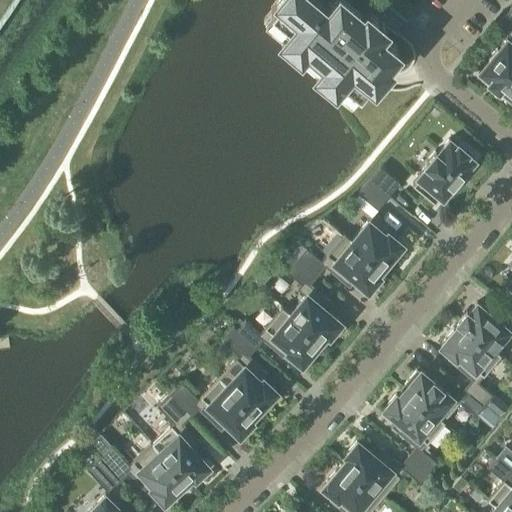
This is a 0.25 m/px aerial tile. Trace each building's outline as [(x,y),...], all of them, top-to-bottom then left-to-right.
[(276,0),(270,8),(289,23),(280,34),(300,51),(307,43),(323,57),(314,67),(335,85),(341,77),(359,92),(370,79),(374,83),(391,62),(387,59),(398,46),(380,31),(386,23),(367,7),(372,0),(329,0),(327,3),(322,0),(276,0)] [(511,4),(496,23),(511,36),(508,39),(507,37),(498,48),(497,47),(488,57),(489,58),(480,68),(490,77),(488,79),(498,88),(498,87),(511,71),(511,4)] [(511,71),(498,87),(511,98),(511,71)] [(438,151),(435,149),(425,161),(428,163),(418,174),(419,175),(412,183),(435,202),(442,193),(442,194),(473,157),(471,156),(473,154),(457,141),(456,143),(449,137),(438,151)] [(379,164),(368,177),(388,194),(399,181),(379,164)] [(368,177),(357,190),(377,207),(388,194),(368,177)] [(352,238),(351,239),(382,265),(402,243),(389,232),(393,228),(374,212),(352,238)] [(305,247),(297,257),(316,274),(325,264),(347,283),(353,276),(367,288),(379,275),(376,273),(382,265),(351,239),(352,238),(343,231),(320,259),(305,247)] [(297,257),(286,269),(301,282),(297,287),(305,294),(290,312),(289,313),(320,339),(326,332),(329,334),(340,320),(325,308),(331,301),(309,282),(316,274),(297,257)] [(466,309),(458,319),(460,321),(461,320),(492,347),(493,346),(508,327),(497,319),(498,318),(488,309),(487,310),(477,301),(468,311),(466,309)] [(242,317),(233,326),(255,346),(263,337),(286,356),(289,351),(302,362),(314,347),(320,339),(289,313),(290,312),(282,305),(260,331),(242,317)] [(454,328),(441,343),(454,353),(450,358),(472,376),(464,386),(484,403),(493,393),(478,380),(501,353),(493,346),(492,347),(491,347),(460,321),(454,328)] [(239,353),(218,375),(256,411),(263,403),(263,404),(276,390),(264,378),(268,374),(247,354),(255,346),(233,326),(223,338),(239,353)] [(416,369),(402,387),(404,388),(443,422),(461,400),(476,413),(484,403),(464,386),(455,397),(452,395),(452,394),(440,385),(441,384),(433,377),(432,378),(420,369),(419,371),(416,369)] [(182,379),(169,392),(190,414),(198,406),(219,426),(225,419),(239,433),(251,420),(249,418),(256,411),(218,375),(199,396),(182,379)] [(396,393),(385,406),(399,418),(393,425),(415,444),(408,453),(428,470),(436,460),(421,448),(443,422),(404,388),(398,395),(396,393)] [(174,421),(151,441),(185,480),(193,473),(195,476),(208,464),(195,450),(202,444),(182,422),(190,414),(169,392),(157,403),(174,421)] [(348,454),(342,462),(382,495),(404,468),(419,480),(428,470),(408,453),(400,463),(378,444),(372,451),(357,439),(346,452),(348,454)] [(112,444),(98,457),(119,480),(129,470),(149,491),(153,488),(164,500),(179,487),(178,486),(185,480),(151,441),(129,462),(112,444)] [(511,451),(505,445),(497,456),(511,468),(511,451)] [(503,478),(487,497),(495,504),(496,503),(506,511),(511,511),(511,484),(509,482),(511,477),(511,468),(497,456),(488,466),(503,478)] [(98,457),(87,467),(107,490),(119,480),(98,457)] [(335,469),(323,484),(335,494),(332,499),(347,511),(346,511),(367,511),(382,495),(342,462),(336,469),(335,469)] [(460,474),(452,484),(459,490),(467,480),(460,474)] [(105,493),(86,511),(127,511),(126,511),(125,511),(124,511),(118,506),(119,504),(118,503),(117,504),(105,493)]
